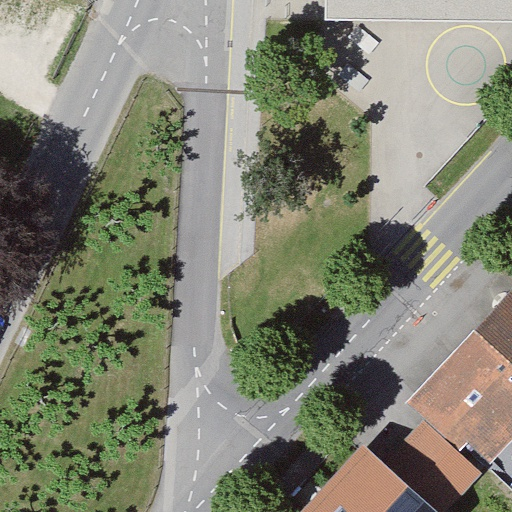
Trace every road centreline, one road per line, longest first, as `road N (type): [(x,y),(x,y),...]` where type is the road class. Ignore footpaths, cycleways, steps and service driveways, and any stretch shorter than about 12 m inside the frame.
road 1 (residential): [(216,0),(205,511)]
road 2 (residential): [(208,511),(511,178)]
road 3 (residential): [(128,0),(0,273)]
